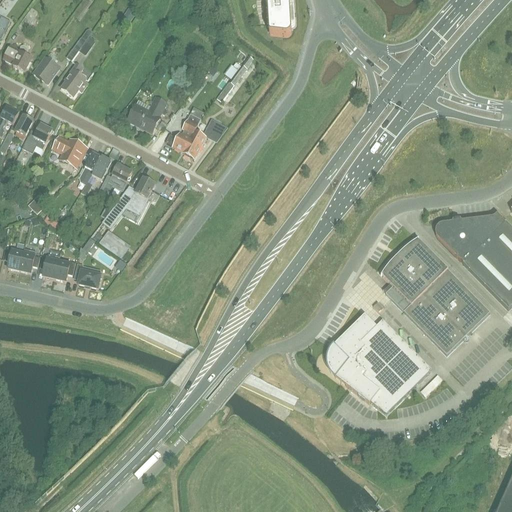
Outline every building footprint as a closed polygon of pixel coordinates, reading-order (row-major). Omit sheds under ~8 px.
[(291,33),(291,30),(289,0),(266,0),(269,34),(270,36),(272,37),(286,38),(289,38),(291,36),(291,33)] [(32,10),(19,27),(26,31),(30,27),(37,14),(32,10)] [(129,24),(135,15),(129,11),(123,20),(129,24)] [(0,23),(0,20),(2,18),(0,16),(0,43),(8,28),(0,23)] [(89,39),(86,44),(80,52),(85,56),(95,43),(89,39)] [(86,44),(81,40),(66,59),(72,63),(80,52),(86,44)] [(233,45),(229,50),(242,59),(245,54),(233,45)] [(19,52),(11,47),(4,61),(14,67),(13,68),(19,71),(20,72),(22,73),(23,73),(25,74),(32,61),(25,57),(28,52),(27,49),(24,47),(21,48),(21,49),(20,49),(19,52)] [(253,62),(249,59),(217,102),(222,105),(247,71),(246,71),(253,62)] [(59,70),(53,66),(45,60),(34,76),(48,86),(59,70)] [(241,67),(237,64),(234,68),(232,67),(225,76),(231,80),(241,67)] [(69,80),(61,91),(66,95),(67,96),(68,96),(69,97),(70,98),(72,98),(73,100),(79,92),(82,94),(88,86),(85,84),(86,82),(79,76),(82,71),(76,67),(67,79),(69,80)] [(138,102),(136,107),(127,123),(128,123),(129,123),(144,131),(152,135),(160,120),(159,119),(166,105),(156,99),(149,114),(144,111),(146,106),(138,102)] [(12,126),(13,125),(18,115),(17,114),(17,113),(17,112),(14,110),(12,111),(12,112),(6,108),(0,119),(1,119),(0,120),(0,134),(6,122),(12,126)] [(202,118),(200,116),(192,112),(182,131),(184,132),(182,136),(180,135),(177,141),(170,137),(165,145),(183,154),(195,133),(201,122),(200,121),(202,118)] [(25,139),(33,123),(23,117),(15,134),(25,139)] [(195,133),(183,154),(185,155),(184,156),(189,159),(189,158),(194,160),(198,152),(199,153),(206,139),(208,141),(217,125),(212,122),(203,138),(195,133)] [(36,135),(31,132),(25,144),(21,151),(32,156),(37,148),(43,151),(52,133),(40,126),(36,135)] [(0,152),(5,155),(14,139),(8,136),(0,151),(0,152)] [(77,169),(87,150),(71,142),(69,145),(58,140),(53,150),(63,156),(61,161),(77,169)] [(88,184),(92,178),(94,175),(103,159),(93,154),(85,170),(80,180),(80,184),(85,188),(88,184)] [(103,179),(111,163),(103,159),(94,175),(92,178),(101,183),(103,179)] [(111,179),(107,177),(100,191),(108,195),(112,187),(122,191),(131,174),(117,167),(111,179)] [(143,180),(137,192),(136,194),(128,190),(103,224),(110,229),(126,209),(139,216),(155,186),(143,180)] [(85,188),(82,194),(86,197),(92,187),(88,184),(85,188)] [(37,216),(47,206),(39,197),(28,207),(37,216)] [(461,222),(460,222),(453,223),(453,224),(452,224),(452,225),(451,225),(443,226),(441,226),(440,226),(439,227),(438,228),(438,229),(437,229),(436,230),(436,231),(436,233),(435,234),(435,235),(435,236),(436,237),(436,238),(437,239),(437,240),(460,263),(461,263),(464,266),(463,266),(508,312),(511,308),(511,230),(506,225),(505,225),(502,222),(503,222),(497,216),(497,217),(496,218),(495,218),(494,219),(493,219),(492,220),(462,223),(461,223),(461,222)] [(108,237),(101,246),(110,252),(121,260),(124,256),(122,255),(126,250),(116,243),(108,237)] [(392,289),(387,295),(385,296),(447,358),(490,315),(418,242),(419,242),(419,241),(415,243),(412,246),(409,248),(406,250),(403,252),(401,255),(398,258),(395,260),(392,264),(389,267),(386,271),(384,274),(381,278),(381,279),(382,278),(392,289)] [(8,270),(19,273),(25,251),(24,251),(23,253),(7,250),(4,262),(10,263),(8,270)] [(25,251),(19,273),(31,276),(33,269),(38,270),(40,260),(35,259),(36,254),(25,251)] [(54,281),(60,259),(48,257),(47,261),(42,260),(40,270),(45,271),(43,278),(54,281)] [(60,259),(54,281),(66,284),(68,277),(73,278),(76,265),(59,262),(60,259)] [(101,278),(100,278),(82,273),(83,267),(77,266),(75,278),(80,279),(78,287),(98,291),(101,278)] [(384,310),(378,304),(373,308),(379,314),(384,310)] [(365,318),(343,339),(343,340),(344,339),(345,340),(334,350),(333,352),(332,352),(331,354),(331,355),(330,357),(330,358),(329,361),(329,362),(329,367),(329,368),(330,370),(331,371),(332,373),(334,375),(334,376),(336,378),(347,387),(346,387),(370,406),(371,405),(386,417),(432,373),(383,323),(376,329),(365,318)] [(427,400),(446,382),(440,377),(422,394),(427,400)] [(511,511),(511,479),(497,511),(511,511)]
